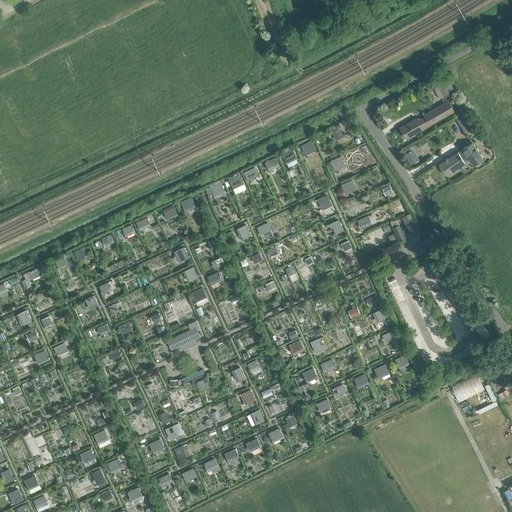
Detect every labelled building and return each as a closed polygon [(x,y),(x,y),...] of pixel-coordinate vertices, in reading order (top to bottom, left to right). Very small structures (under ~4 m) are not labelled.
[(438,91),(443,101),(453,95),(451,92),(444,80),(437,84),(440,89),(438,91)] [(406,136),(429,123),(452,110),(447,101),(424,114),(425,116),(418,120),(417,119),(401,128),(406,136)] [(485,140),(468,111),(456,118),(466,134),(474,129),(480,139),(482,142),(485,140)] [(339,135),(336,128),(330,131),(332,138),(339,135)] [(311,140),(301,145),(306,156),(316,151),(311,140)] [(439,164),(442,168),(446,175),(456,168),(465,163),(464,161),(469,158),(474,165),(484,159),(472,142),(446,159),(445,158),(444,159),(445,160),(439,164)] [(282,156),(286,164),(297,159),(294,151),(282,156)] [(264,162),(269,170),(280,165),(275,156),(264,162)] [(335,170),(338,168),(345,165),(340,156),(331,160),(335,170)] [(255,166),(250,168),(244,171),(249,180),(259,175),(255,166)] [(232,188),(244,183),(239,174),(228,179),(232,188)] [(341,184),(346,195),(357,191),(352,179),(341,184)] [(221,182),(209,188),(213,197),(225,191),(221,182)] [(396,189),(389,192),(393,199),(399,197),(396,189)] [(317,197),(323,209),(332,205),(326,193),(317,197)] [(185,211),(196,206),(191,197),(180,202),(185,211)] [(166,218),(178,214),(174,205),(163,210),(166,218)] [(371,222),(368,215),(358,219),(362,227),(371,222)] [(141,232),(151,227),(147,218),(137,222),(141,232)] [(333,227),(336,233),(336,234),(344,230),(339,219),(329,224),(331,228),(333,227)] [(267,222),(256,227),(260,235),(271,230),(267,222)] [(245,224),(236,228),(241,240),(250,236),(245,224)] [(405,237),(399,224),(393,227),(399,240),(405,237)] [(126,236),(134,232),(131,225),(123,229),(126,236)] [(110,234),(104,237),(100,239),(103,246),(113,241),(110,234)] [(344,252),(350,248),(347,241),(340,245),(344,252)] [(202,244),(194,247),(197,255),(205,251),(202,244)] [(275,245),(267,249),(269,254),(277,251),(275,245)] [(187,256),(182,247),(173,251),(178,261),(187,256)] [(88,258),(83,248),(73,253),(78,263),(88,258)] [(260,252),(251,256),(247,258),(251,264),(254,263),(254,262),(262,258),(260,252)] [(222,255),(212,260),(215,267),(225,263),(222,255)] [(59,268),(68,265),(64,257),(55,261),(59,268)] [(296,272),(293,264),(285,268),(289,275),(296,272)] [(183,271),(187,280),(188,282),(198,277),(193,266),(183,271)] [(38,267),(28,271),(29,272),(24,274),(27,280),(32,278),(32,279),(41,275),(38,267)] [(218,271),(217,272),(207,276),(213,288),(220,285),(219,281),(222,280),(218,271)] [(107,282),(104,283),(99,285),(102,292),(110,289),(107,282)] [(192,292),(198,304),(209,298),(203,287),(192,292)] [(370,305),(378,302),(375,294),(367,298),(370,305)] [(93,296),(85,299),(88,305),(95,301),(93,296)] [(108,305),(113,314),(118,311),(114,302),(108,305)] [(352,316),(360,313),(357,306),(349,309),(352,316)] [(380,309),(373,313),(377,322),(385,318),(380,309)] [(30,321),(25,310),(15,314),(20,325),(30,321)] [(155,323),(164,319),(161,311),(152,315),(155,323)] [(42,319),(44,325),(46,328),(53,324),(49,315),(42,319)] [(190,329),(167,340),(171,349),(179,346),(181,350),(197,343),(195,339),(201,336),(199,331),(200,330),(196,320),(188,324),(190,329)] [(130,321),(119,326),(122,332),(132,327),(130,321)] [(97,327),(100,334),(101,335),(102,335),(102,336),(110,333),(110,331),(107,323),(97,327)] [(30,342),(37,338),(39,337),(36,330),(35,330),(34,329),(31,331),(31,332),(26,334),(30,342)] [(391,331),(383,334),(382,335),(385,342),(394,338),(391,331)] [(316,337),(310,340),(315,351),(323,347),(321,342),(319,343),(316,337)] [(375,337),(367,341),(370,347),(377,343),(375,337)] [(289,346),(293,354),(304,348),(300,341),(289,346)] [(53,346),(57,354),(67,350),(63,342),(53,346)] [(34,354),(35,356),(38,364),(49,360),(45,350),(34,354)] [(113,353),(116,361),(123,358),(120,350),(113,353)] [(399,367),(409,362),(404,353),(394,358),(399,367)] [(247,363),(251,370),(258,366),(255,359),(247,363)] [(330,359),(320,363),(323,370),(333,366),(330,359)] [(378,377),(388,372),(384,363),(374,367),(378,377)] [(244,376),(239,366),(231,369),(236,379),(244,376)] [(302,373),(306,381),(316,376),(313,368),(302,373)] [(358,387),(369,382),(364,372),(354,377),(358,387)] [(458,400),(481,392),(478,383),(481,382),(478,374),(452,383),(458,400)] [(207,376),(196,382),(201,391),(212,386),(207,376)] [(36,377),(31,379),(34,386),(39,384),(36,377)] [(343,383),(333,388),(336,395),(346,390),(343,383)] [(19,386),(13,388),(16,395),(22,392),(19,386)] [(254,399),(249,388),(240,393),(245,404),(254,399)] [(321,412),(330,407),(325,398),(316,403),(321,412)] [(136,402),(139,408),(146,405),(143,399),(136,402)] [(263,418),(258,408),(249,413),(254,423),(263,418)] [(167,410),(159,414),(164,423),(171,420),(167,410)] [(284,418),(288,425),(296,421),(293,414),(284,418)] [(173,423),(164,428),(169,438),(178,434),(173,423)] [(281,435),(278,427),(267,432),(270,439),(281,435)] [(107,437),(104,429),(93,433),(97,442),(107,437)] [(259,446),(256,437),(245,442),(249,450),(259,446)] [(153,453),(163,448),(159,440),(149,444),(153,453)] [(180,445),(174,448),(178,458),(187,454),(185,451),(183,452),(180,445)] [(238,456),(234,448),(222,453),(226,461),(238,456)] [(80,454),(84,462),(94,458),(90,449),(80,454)] [(107,462),(111,471),(121,466),(117,458),(107,462)] [(203,463),(206,471),(217,466),(214,458),(203,463)] [(13,479),(7,468),(0,471),(0,474),(5,483),(13,479)] [(98,469),(92,472),(96,483),(103,480),(98,469)] [(197,480),(193,470),(185,473),(189,483),(197,480)] [(162,487),(172,482),(168,474),(158,479),(162,487)] [(34,475),(24,480),(28,488),(38,484),(34,475)] [(131,501),(142,496),(138,487),(127,492),(131,501)] [(21,499),(16,489),(7,493),(12,503),(21,499)] [(109,489),(104,492),(101,493),(104,499),(112,495),(109,489)] [(43,494),(33,499),(36,506),(46,502),(43,494)] [(27,511),(24,503),(14,507),(16,511),(27,511)]
